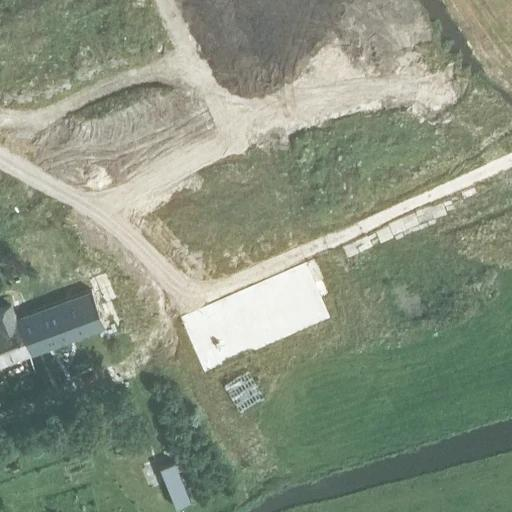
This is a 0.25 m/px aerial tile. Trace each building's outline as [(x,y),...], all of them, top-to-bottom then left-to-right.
[(332,7),(260,35),(272,67),(344,39),(332,7)] [(89,290),(17,317),(31,353),(103,326),(89,290)] [(0,364),(31,353),(17,317),(12,304),(0,308),(0,364)] [(74,421),(79,435),(86,437),(92,435),(95,429),(90,415),(84,412),(77,414),(74,421)] [(174,459),(159,465),(176,506),(191,500),(174,459)]
